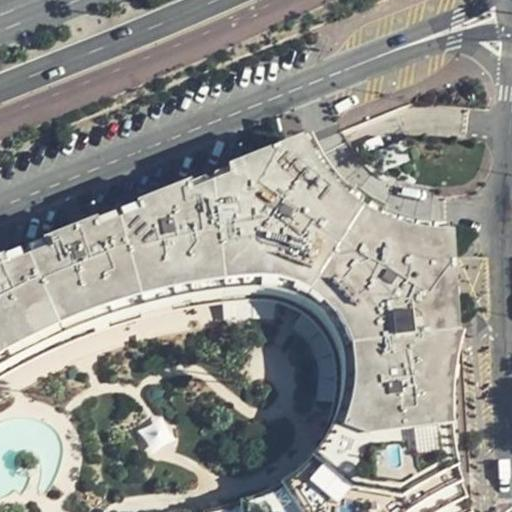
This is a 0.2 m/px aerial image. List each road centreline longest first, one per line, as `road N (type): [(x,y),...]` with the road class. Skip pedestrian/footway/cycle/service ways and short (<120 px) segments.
road 1 (tertiary): [(0,205),(433,36)]
road 2 (residential): [(511,483),(505,387),(511,108)]
road 3 (primary): [(0,88),(221,0)]
